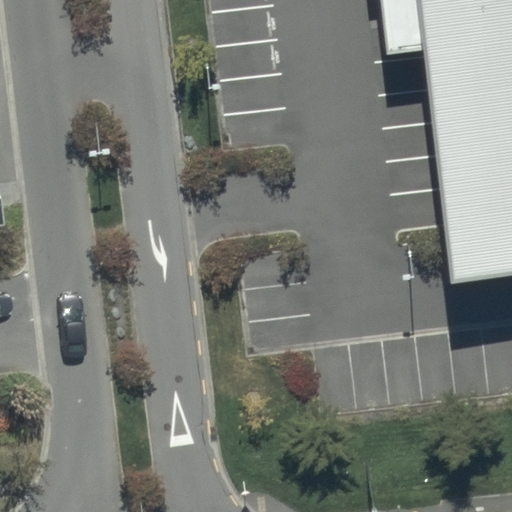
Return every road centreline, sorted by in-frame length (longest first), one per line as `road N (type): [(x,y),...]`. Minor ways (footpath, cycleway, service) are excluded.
road 1 (unclassified): [(134,55),(175,396),(199,511)]
road 2 (unclassified): [(94,511),(43,67)]
